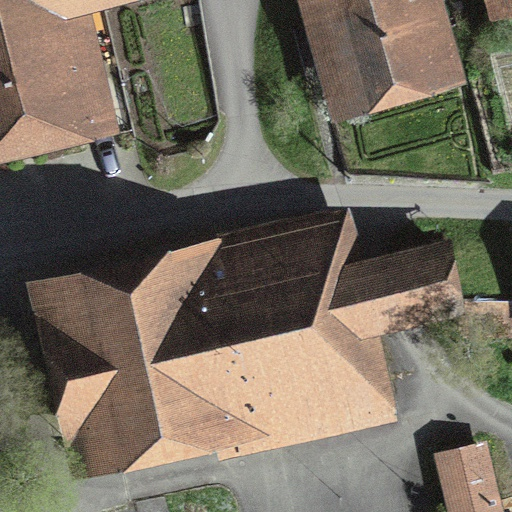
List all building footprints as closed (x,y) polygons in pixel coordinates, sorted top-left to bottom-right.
[(0,0),(0,137),(88,117),(61,3),(71,0),(0,0)] [(323,0),(349,91),(436,67),(417,0),(323,0)] [(511,0),(494,0),(498,15),(511,11),(511,0)] [(337,219),(42,281),(79,456),(382,392),(367,318),(399,311),(458,299),(447,244),(389,256),(346,265),(337,219)] [(463,332),(509,332),(509,301),(462,302),(463,332)] [(442,458),(455,511),(496,511),(481,448),(442,458)]
